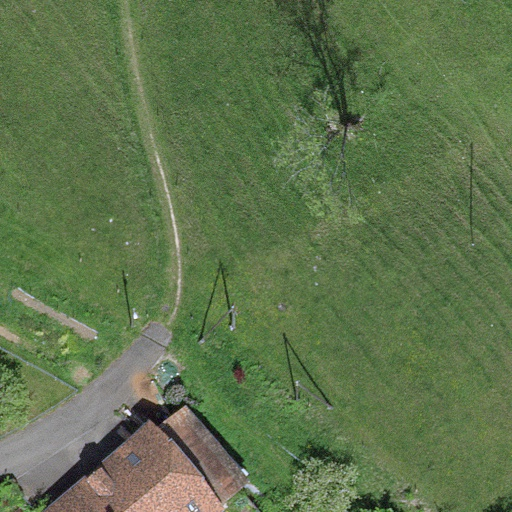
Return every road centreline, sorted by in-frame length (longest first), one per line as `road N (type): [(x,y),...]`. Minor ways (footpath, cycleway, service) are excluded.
road 1 (track): [(155,334),(180,267),(125,0)]
road 2 (residential): [(0,457),(98,398),(155,334)]
